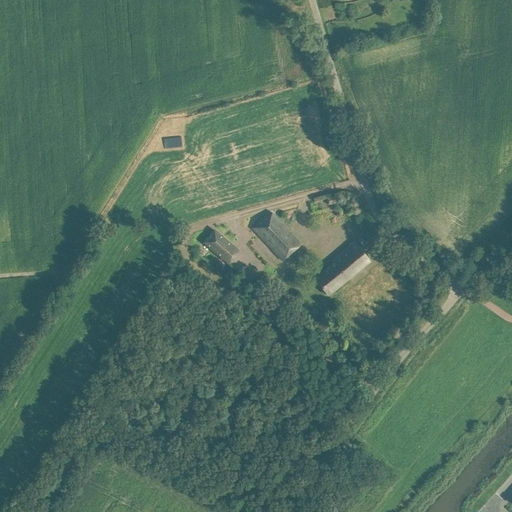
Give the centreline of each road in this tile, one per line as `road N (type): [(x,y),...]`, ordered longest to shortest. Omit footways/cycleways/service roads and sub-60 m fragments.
road 1 (unclassified): [(463,286),(383,227),(364,194),(309,0)]
road 2 (unclassified): [(287,511),(463,286)]
